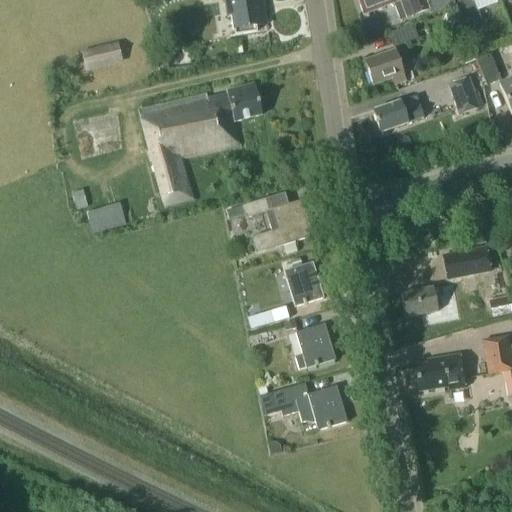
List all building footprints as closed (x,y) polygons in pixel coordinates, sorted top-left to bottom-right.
[(256,28),(266,26),(263,11),(259,12),(257,0),(224,0),(227,18),(232,17),(235,37),(257,34),(256,28)] [(356,0),(362,16),(394,4),(400,20),(428,10),(423,0),(356,0)] [(455,0),(465,25),(479,20),(472,2),(477,0),(455,0)] [(412,25),(388,34),(393,48),(417,39),(412,25)] [(242,54),(240,40),(226,42),(228,58),(242,54)] [(117,43),(81,52),(85,71),(121,62),(117,43)] [(393,86),(405,82),(394,51),(363,62),(372,86),(390,80),(393,86)] [(474,61),(470,51),(459,55),(464,66),(474,61)] [(475,59),(486,86),(499,80),(488,53),(475,59)] [(511,118),(511,70),(511,80),(498,86),(511,118)] [(467,79),(448,86),(458,116),(477,109),(467,79)] [(234,124),(261,118),(254,87),(226,93),(227,96),(207,100),(207,95),(138,112),(165,209),(194,202),(183,161),(240,147),(234,124)] [(407,123),(422,118),(419,108),(404,113),(400,103),(372,113),(380,134),(408,124),(407,123)] [(71,193),(75,211),(86,208),(81,190),(71,193)] [(250,238),(255,255),(283,247),(311,238),(300,203),(287,206),(283,194),(225,212),(229,221),(244,216),(245,220),(265,214),(270,232),(250,238)] [(119,204),(85,214),(91,236),(125,226),(119,204)] [(484,249),(442,257),(447,281),(489,273),(484,249)] [(295,309),(323,300),(312,265),(284,273),(295,309)] [(436,305),(444,304),(441,288),(433,290),(431,289),(401,294),(405,319),(438,313),(436,305)] [(511,297),(497,299),(498,315),(511,313),(511,297)] [(294,321),(283,325),(285,332),(296,329),(294,321)] [(295,335),(301,356),(295,358),(299,371),(305,369),(306,371),(335,362),(323,326),(295,335)] [(511,364),(508,337),(481,342),(487,376),(511,371),(511,364)] [(447,392),(464,389),(458,356),(425,362),(426,365),(413,367),(418,393),(446,388),(447,392)] [(336,388),(307,397),(303,385),(260,398),(263,418),(280,413),(281,418),(298,412),(302,423),(306,422),(312,424),(315,423),(317,431),(346,423),(336,388)] [(280,446),(274,443),(268,444),(270,456),(281,454),(280,446)]
